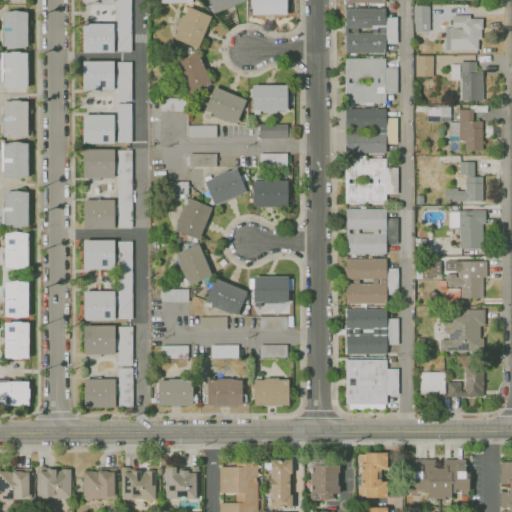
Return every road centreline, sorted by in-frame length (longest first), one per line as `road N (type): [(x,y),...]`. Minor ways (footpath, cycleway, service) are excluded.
road 1 (tertiary): [(511,431),(0,433)]
road 2 (residential): [(62,0),(55,435)]
road 3 (residential): [(317,0),(320,433)]
